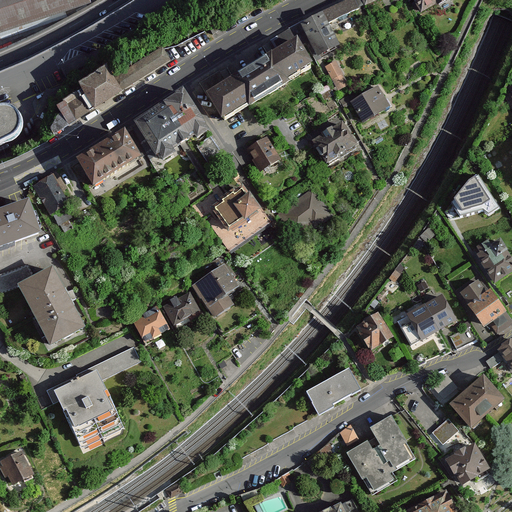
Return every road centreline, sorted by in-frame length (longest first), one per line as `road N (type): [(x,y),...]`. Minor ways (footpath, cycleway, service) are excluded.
road 1 (motorway): [(452,0),(191,263),(48,443),(5,511)]
road 2 (residential): [(479,0),(345,250),(243,374),(195,419),(138,467),(62,511)]
road 3 (motorway): [(93,511),(245,309),(511,27)]
road 4 (residential): [(511,339),(390,391),(266,470),(175,511)]
road 5 (primary): [(0,181),(315,0)]
road 6 (motorway): [(0,82),(160,0)]
road 7 (motorway): [(120,0),(0,61)]
